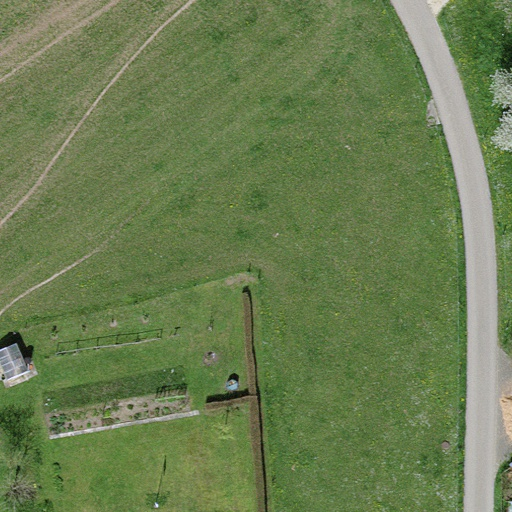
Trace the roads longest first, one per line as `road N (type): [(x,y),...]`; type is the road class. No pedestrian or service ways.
road 1 (residential): [(407,0),(464,145),(476,211),(487,343),(480,511)]
road 2 (track): [(0,299),(147,195),(344,0)]
